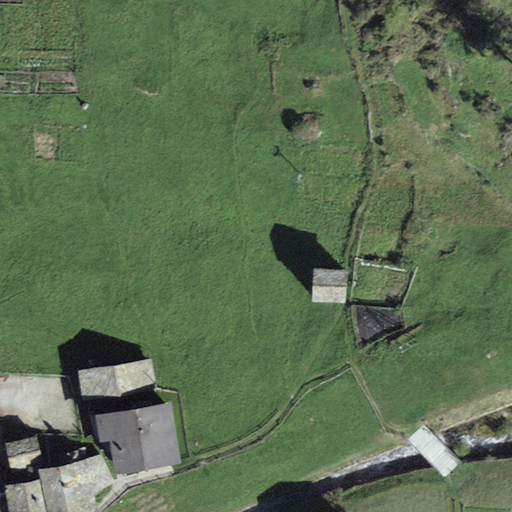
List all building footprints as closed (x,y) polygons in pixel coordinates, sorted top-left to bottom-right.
[(308,274),(307,305),(340,307),(342,275),(308,274)] [(150,362),(74,373),(79,405),(155,394),(150,362)] [(164,406),(89,418),(92,440),(104,438),(110,475),(174,464),(164,406)] [(31,441),(2,447),(7,472),(36,467),(31,441)] [(98,459),(34,474),(35,483),(40,511),(92,511),(91,499),(112,488),(98,459)] [(40,511),(35,483),(0,488),(0,503),(1,511),(40,511)]
